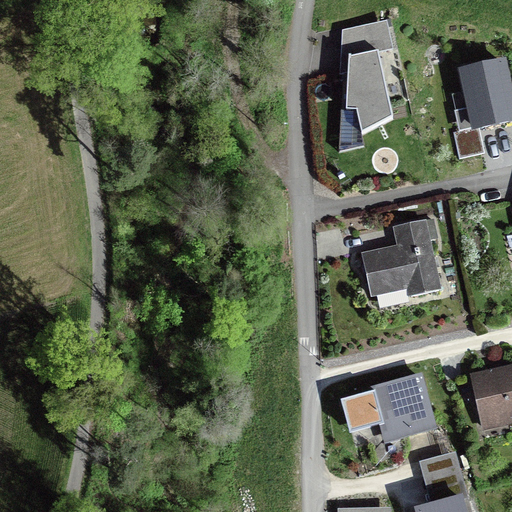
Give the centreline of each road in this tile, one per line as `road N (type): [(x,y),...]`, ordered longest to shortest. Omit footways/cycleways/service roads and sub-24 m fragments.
road 1 (track): [(55,0),(92,279),(87,383),(62,511)]
road 2 (residential): [(306,0),(294,98),(312,511)]
